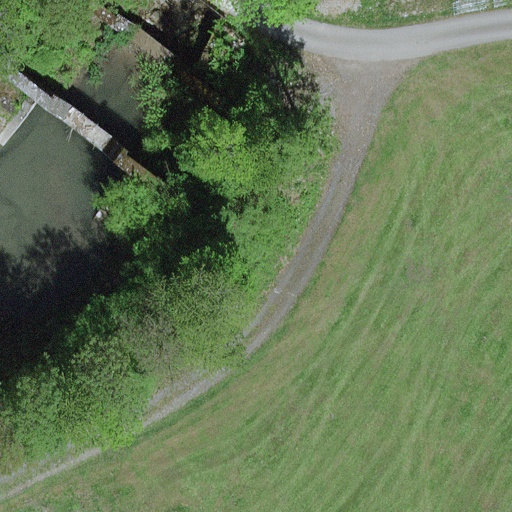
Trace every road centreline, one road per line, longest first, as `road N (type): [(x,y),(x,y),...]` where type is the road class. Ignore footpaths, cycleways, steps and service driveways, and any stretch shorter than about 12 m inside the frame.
road 1 (track): [(398,45),(347,192),(305,275),(258,342),(196,397),(109,445),(0,488)]
road 2 (track): [(511,25),(398,45),(288,33),(236,0)]
